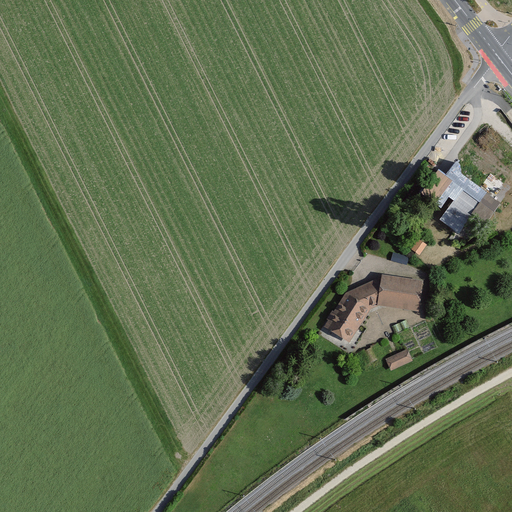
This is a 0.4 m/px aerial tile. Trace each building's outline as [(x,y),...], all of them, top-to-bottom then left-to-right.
[(499,173),(489,187),(500,195),(510,180),(499,173)] [(471,184),(442,221),(461,235),(489,198),(471,184)] [(391,262),(407,266),(410,257),(394,253),(391,262)] [(422,312),(426,282),(384,276),(383,279),(347,295),(346,295),(325,328),(351,343),(371,311),(382,306),(422,312)] [(372,349),(365,352),(370,365),(378,361),(372,349)] [(408,351),(387,360),(392,371),(413,362),(408,351)]
